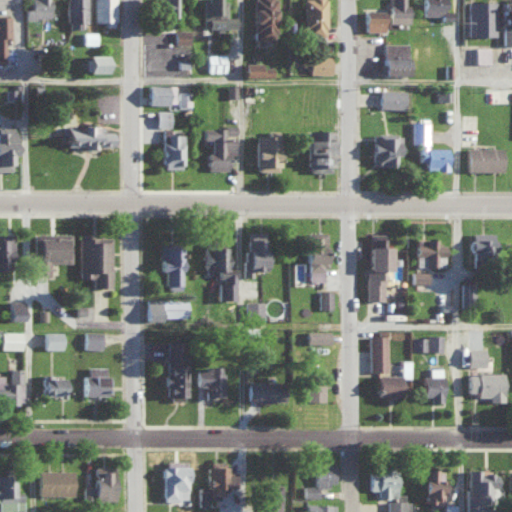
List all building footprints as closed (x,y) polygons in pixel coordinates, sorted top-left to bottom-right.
[(47,17),(47,0),(28,0),(28,7),(23,8),(24,17),(47,17)] [(83,27),(83,0),(65,0),(65,27),(83,27)] [(113,0),(91,0),(92,21),(114,21),(113,0)] [(175,0),(157,0),(158,26),(176,26),(175,0)] [(234,27),(234,16),(223,16),(223,0),(201,0),(201,27),(234,27)] [(273,0),(251,0),(251,38),(273,39),(273,0)] [(324,0),(301,0),(301,33),(323,34),(324,0)] [(387,0),(387,22),(407,22),(407,4),(403,4),(402,0),(387,0)] [(422,0),(423,14),(439,13),(440,19),(450,18),(450,10),(442,10),(442,0),(422,0)] [(493,1),(466,0),(465,34),(493,35),(493,1)] [(511,0),(501,0),(500,43),(511,43),(511,0)] [(382,9),(363,9),(363,30),(383,29),(382,9)] [(0,61),(3,62),(2,40),(8,40),(8,15),(0,14),(0,61)] [(187,28),(173,29),(173,43),(188,43),(187,28)] [(406,41),(381,42),(382,74),(407,73),(406,41)] [(487,45),(473,46),(474,62),(487,61),(487,45)] [(106,71),(105,53),(87,53),(87,71),(106,71)] [(205,53),(205,71),(224,71),(223,53),(205,53)] [(329,73),(329,55),(308,54),(307,72),(329,73)] [(242,76),(271,75),(271,65),(260,65),(260,61),(241,62),(242,76)] [(146,102),(173,103),(174,84),(146,83),(146,102)] [(496,102),(497,87),(484,87),(483,101),(496,102)] [(403,89),(378,88),(377,107),(402,108),(403,89)] [(189,106),(189,90),(176,90),(176,106),(189,106)] [(168,126),(168,109),(154,109),(154,125),(168,126)] [(446,147),(427,147),(427,120),(410,121),(410,143),(417,143),(418,161),(424,161),(424,170),(446,170),(446,147)] [(65,145),(110,146),(111,130),(100,130),(100,125),(65,124),(65,145)] [(0,125),(0,169),(10,169),(10,154),(15,154),(14,126),(0,125)] [(201,126),(201,138),(210,138),(210,151),(205,151),(205,169),(226,169),(226,153),(232,153),(232,126),(201,126)] [(277,170),(278,129),(265,129),(265,134),(254,134),(253,169),(277,170)] [(305,171),(330,171),(331,129),(305,129),(305,171)] [(371,133),(372,165),(395,165),(395,155),(399,155),(399,132),(371,133)] [(161,133),(161,168),(182,168),(182,133),(161,133)] [(501,170),(501,146),(464,147),(465,170),(501,170)] [(242,231),(243,276),(251,276),(251,269),(264,269),(264,231),(242,231)] [(324,266),(324,231),(304,232),(305,281),(321,281),(320,266),(324,266)] [(492,232),(469,231),(469,253),(491,253),(492,232)] [(10,232),(0,232),(0,257),(11,257),(10,232)] [(32,233),(33,273),(48,273),(48,262),(69,261),(69,232),(32,233)] [(365,299),(381,300),(381,269),(388,269),(388,245),(383,245),(383,232),(365,232),(365,299)] [(77,277),(91,277),(91,286),(108,287),(109,234),(78,234),(77,277)] [(439,238),(413,238),(414,265),(440,265),(439,238)] [(180,288),(181,244),(158,244),(158,270),(164,270),(164,288),(180,288)] [(233,299),(233,267),(225,267),(225,246),(202,246),(202,269),(217,269),(216,299),(233,299)] [(426,283),(426,271),(410,270),(410,282),(426,283)] [(458,303),(472,303),(472,282),(459,282),(458,303)] [(317,308),(330,308),(330,290),(317,289),(317,308)] [(185,298),(144,298),(144,318),(185,318),(185,298)] [(21,319),(22,300),(7,299),(6,319),(21,319)] [(261,300),(243,301),(243,319),(262,318),(261,300)] [(385,370),(384,329),(376,329),(376,335),(366,335),(367,370),(385,370)] [(0,347),(19,348),(19,331),(0,330),(0,347)] [(60,348),(60,330),(42,331),(42,348),(60,348)] [(99,348),(100,331),(82,330),(82,347),(99,348)] [(304,330),(305,343),(328,342),(327,330),(304,330)] [(440,350),(440,334),(425,333),(425,349),(440,350)] [(424,349),(424,336),(410,336),(410,349),(424,349)] [(165,339),(164,386),(167,386),(167,399),(184,399),(185,339),(165,339)] [(465,365),(483,365),(483,348),(465,347),(465,365)] [(408,358),(399,358),(399,376),(408,376),(408,358)] [(104,394),(105,366),(86,365),(86,374),(81,374),(81,394),(104,394)] [(221,395),(220,366),(194,367),(194,384),(203,384),(203,396),(221,395)] [(420,375),(421,395),(427,395),(428,401),(441,401),(440,366),(427,366),(427,375),(420,375)] [(20,367),(7,368),(7,381),(2,381),(2,374),(0,373),(0,403),(20,403),(20,367)] [(303,400),(322,400),(323,372),(303,372),(303,400)] [(465,390),(474,390),(475,396),(486,395),(486,400),(502,400),(501,372),(465,372),(465,390)] [(374,395),(399,396),(399,374),(375,373),(374,395)] [(41,374),(40,394),(63,395),(64,375),(41,374)] [(245,399),(281,400),(281,382),(246,381),(245,399)] [(186,460),(161,460),(161,499),(185,499),(186,460)] [(197,505),(206,504),(206,499),(219,498),(219,488),(235,488),(235,471),(225,471),(225,460),(206,461),(206,486),(196,486),(197,505)] [(302,497),(317,497),(316,484),(333,484),(333,461),(313,461),(314,484),(302,485),(302,497)] [(368,489),(376,489),(375,496),(394,497),(394,465),(368,465),(368,489)] [(111,499),(111,466),(92,466),(92,485),(81,485),(81,500),(111,499)] [(441,505),(442,479),(439,479),(439,469),(423,468),(422,504),(441,505)] [(36,494),(71,494),(71,470),(36,469),(36,494)] [(465,511),(479,511),(494,511),(493,472),(479,472),(479,469),(465,469),(465,511)] [(0,510),(22,510),(21,493),(14,493),(14,475),(0,474),(0,510)] [(279,511),(280,483),(261,483),(260,511),(279,511)] [(384,511),(409,511),(409,500),(385,500),(384,511)] [(304,511),(331,511),(331,503),(305,503),(304,511)]
